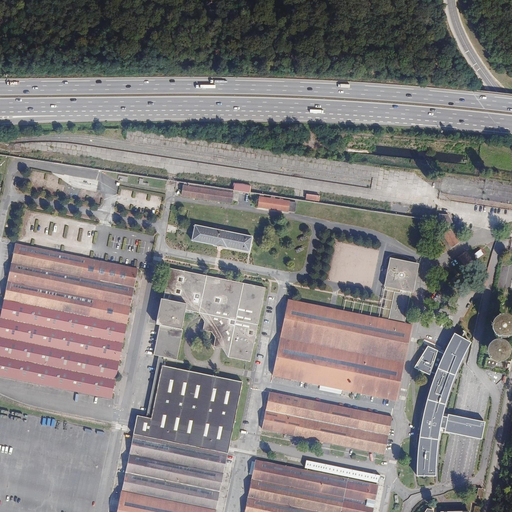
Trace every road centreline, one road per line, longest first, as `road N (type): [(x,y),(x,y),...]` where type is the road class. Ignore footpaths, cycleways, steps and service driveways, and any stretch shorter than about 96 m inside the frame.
road 1 (trunk): [(511,105),(317,89),(0,88)]
road 2 (trunk): [(56,106),(273,106),(511,123)]
road 3 (unknown): [(408,495),(389,471),(254,440)]
road 4 (unknown): [(265,380),(400,412)]
road 5 (unclassified): [(484,511),(511,378)]
road 6 (tertiary): [(511,111),(474,60),(450,0)]
road 7 (unknown): [(473,366),(447,485)]
road 8 (unknown): [(305,278),(371,290),(387,239)]
